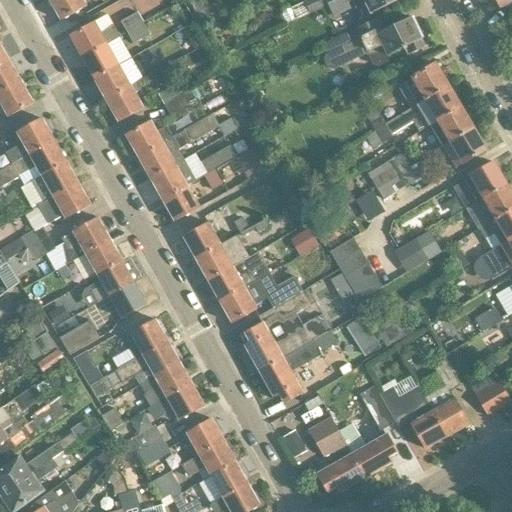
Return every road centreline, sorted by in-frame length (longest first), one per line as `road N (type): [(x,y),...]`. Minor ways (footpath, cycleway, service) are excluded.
road 1 (residential): [(297,511),(8,0)]
road 2 (residential): [(511,128),(445,0)]
road 3 (residential): [(380,511),(511,452)]
